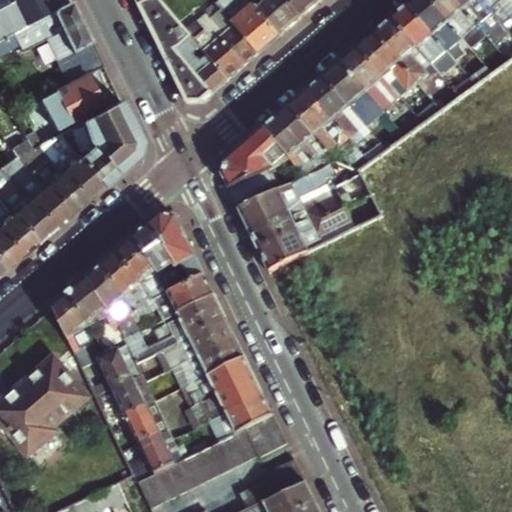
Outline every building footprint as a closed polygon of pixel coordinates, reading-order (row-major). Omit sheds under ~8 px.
[(57,9),(53,0),(10,0),(24,27),(57,9)] [(187,103),(202,104),(212,95),(176,52),(192,39),(186,31),(159,0),(152,0),(139,6),(187,103)] [(223,0),(216,6),(258,56),(280,37),(251,3),(248,0),(223,0)] [(283,0),(253,0),(251,3),(280,37),(300,20),(283,0)] [(283,0),(300,20),(319,3),(316,0),(283,0)] [(415,0),(407,7),(455,64),(471,51),(428,0),(415,0)] [(428,0),(471,51),(487,37),(455,0),(428,0)] [(492,11),(482,0),(455,0),(487,37),(503,24),(492,11)] [(511,0),(482,0),(492,11),(504,0),(511,8),(511,0)] [(0,54),(18,43),(22,50),(45,39),(67,85),(87,74),(102,66),(70,2),(57,9),(24,27),(0,40),(0,54)] [(186,31),(192,39),(201,50),(214,65),(228,81),(258,56),(216,6),(186,31)] [(393,19),(433,65),(442,75),(455,64),(407,7),(393,19)] [(376,34),(419,85),(431,76),(426,70),(433,65),(393,19),(376,34)] [(376,34),(358,49),(384,79),(393,72),(392,77),(395,81),(407,94),(419,85),(376,34)] [(194,55),(201,50),(192,39),(176,52),(212,95),(228,81),(214,65),(207,72),(194,55)] [(341,63),(385,114),(385,115),(395,106),(383,92),(378,85),(384,79),(358,49),(341,63)] [(510,63),(504,56),(487,69),(493,76),(510,63)] [(324,78),(350,109),(359,101),(359,107),(373,123),(385,114),(341,63),(324,78)] [(493,76),(487,69),(470,81),(476,88),(493,76)] [(384,79),(390,86),(395,81),(392,77),(393,72),(384,79)] [(67,85),(41,99),(57,131),(103,106),(87,74),(67,85)] [(307,92),(346,137),(350,143),(361,134),(344,114),(350,109),(324,78),(307,92)] [(378,85),(383,92),(390,86),(384,79),(378,85)] [(462,99),(476,88),(470,81),(455,91),(462,99)] [(443,112),(462,99),(455,91),(454,90),(435,104),(437,106),(443,112)] [(335,147),(346,137),(307,92),(289,107),(328,153),(335,147)] [(120,102),(82,123),(89,143),(91,146),(116,176),(136,158),(140,144),(120,102)] [(443,112),(437,106),(418,119),(424,126),(443,112)] [(321,158),(328,153),(289,107),(277,118),(322,170),(327,168),(328,167),(321,158)] [(277,118),(265,128),(280,146),(292,160),(307,178),(322,170),(277,118)] [(406,139),(424,126),(418,119),(400,132),(406,139)] [(266,173),(275,169),(266,158),(280,146),(265,128),(226,162),(223,176),(230,190),(266,173)] [(406,139),(400,132),(381,146),(387,153),(391,150),(406,139)] [(33,133),(24,138),(31,151),(37,147),(41,145),(33,133)] [(76,158),(70,151),(58,136),(41,145),(37,147),(85,202),(102,188),(76,158)] [(349,156),(356,149),(350,143),(346,137),(335,147),(341,156),(346,152),(349,156)] [(387,153),(381,146),(380,144),(363,157),(370,165),(387,153)] [(91,146),(76,158),(102,188),(116,176),(91,146)] [(266,158),(275,169),(292,160),(280,146),(266,158)] [(85,202),(37,147),(31,151),(30,151),(43,166),(33,176),(69,216),(85,202)] [(22,163),(33,176),(43,166),(30,151),(22,155),(26,159),(22,163)] [(328,167),(336,163),(328,153),(321,158),(328,167)] [(22,155),(17,158),(22,163),(26,159),(22,155)] [(33,176),(22,163),(17,158),(10,162),(0,169),(0,170),(53,230),(69,216),(33,176)] [(292,160),(275,169),(266,173),(276,193),(307,178),(292,160)] [(307,178),(276,193),(240,211),(250,230),(304,204),(301,198),(334,181),(327,168),(322,170),(307,178)] [(0,170),(0,201),(36,244),(53,230),(0,170)] [(266,173),(230,190),(240,211),(276,193),(266,173)] [(301,198),(304,204),(337,188),(334,181),(301,198)] [(337,188),(304,204),(307,210),(340,194),(337,188)] [(260,252),(348,209),(341,196),(340,194),(307,210),(304,204),(250,230),(260,252)] [(0,201),(0,233),(20,258),(36,244),(0,201)] [(270,272),(325,246),(322,240),(355,223),(348,209),(260,252),(270,272)] [(162,215),(152,225),(191,284),(205,277),(177,218),(162,215)] [(325,246),(358,229),(355,223),(322,240),(325,246)] [(191,284),(152,225),(136,238),(173,293),(191,284)] [(0,266),(4,272),(20,258),(0,233),(0,266)] [(173,293),(136,238),(121,251),(156,301),(173,293)] [(121,251),(103,266),(133,310),(136,314),(141,312),(144,317),(149,315),(146,309),(151,307),(153,313),(160,310),(156,301),(121,251)] [(103,266),(88,279),(127,340),(137,335),(126,316),(133,310),(103,266)] [(205,277),(191,284),(173,293),(156,301),(160,310),(165,321),(179,314),(215,297),(205,277)] [(88,279),(73,292),(93,327),(101,342),(110,337),(115,346),(107,351),(109,355),(128,346),(126,341),(127,340),(88,279)] [(70,295),(52,309),(82,368),(94,363),(96,359),(98,355),(98,350),(97,345),(89,330),(91,328),(93,327),(73,292),(70,295)] [(227,321),(215,297),(179,314),(182,320),(156,332),(161,343),(174,336),(178,345),(227,321)] [(236,340),(227,321),(178,345),(173,347),(178,358),(184,355),(189,363),(236,340)] [(153,357),(148,349),(141,333),(137,335),(127,340),(126,341),(128,346),(137,365),(153,357)] [(155,356),(173,347),(178,345),(174,336),(161,343),(148,349),(153,357),(155,356)] [(246,361),(236,340),(189,363),(165,375),(146,384),(156,403),(156,404),(168,398),(188,389),(246,361)] [(128,346),(109,355),(103,359),(116,387),(142,374),(137,365),(128,346)] [(146,384),(165,375),(155,356),(153,357),(137,365),(142,374),(146,384)] [(89,397),(56,358),(0,406),(0,420),(30,455),(57,433),(53,428),(89,397)] [(188,389),(197,407),(255,379),(246,361),(188,389)] [(142,374),(116,387),(130,416),(156,403),(146,384),(142,374)] [(211,424),(228,415),(264,398),(255,379),(197,407),(192,409),(198,420),(202,418),(206,426),(211,424)] [(177,416),(168,398),(156,404),(165,423),(177,416)] [(274,417),(264,398),(228,415),(233,423),(215,432),(198,440),(203,452),(247,430),(274,417)] [(156,403),(130,416),(144,443),(169,431),(165,423),(156,404),(156,403)] [(211,424),(215,432),(233,423),(228,415),(211,424)] [(177,416),(165,423),(169,431),(174,442),(187,436),(177,416)] [(254,444),(280,430),(274,417),(247,430),(254,444)] [(154,509),(260,457),(254,444),(247,430),(203,452),(190,458),(183,461),(158,473),(141,482),(154,509)] [(288,447),(280,430),(254,444),(260,457),(261,460),(288,447)] [(128,431),(117,437),(124,452),(136,447),(128,431)] [(169,431),(144,443),(158,473),(183,461),(179,453),(174,442),(169,431)] [(186,449),(179,453),(183,461),(190,458),(186,449)] [(306,483),(295,461),(271,473),(281,495),(306,483)] [(266,503),(279,496),(272,483),(243,498),(249,511),(266,503)] [(301,511),(317,505),(306,483),(281,495),(279,496),(266,503),(270,511),(301,511)] [(132,511),(119,484),(61,511),(132,511)]
